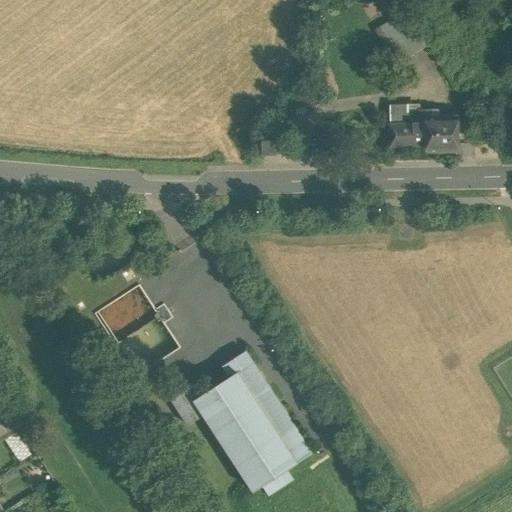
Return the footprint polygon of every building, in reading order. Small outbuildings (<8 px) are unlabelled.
[(406,13),(383,28),(403,60),(426,46),(406,13)] [(420,118),(420,111),(409,111),(409,105),(391,105),(391,124),(391,146),(428,145),(427,123),(422,123),(422,118),(420,118)] [(458,117),(432,117),(432,111),(420,111),(420,118),(422,118),(422,123),(427,123),(428,145),(428,147),(427,150),(458,150),(458,117)] [(266,141),(261,141),(261,155),(289,154),(288,140),(266,141)] [(138,285),(94,314),(136,377),(180,348),(164,323),(172,317),(163,304),(154,309),(138,285)] [(312,453),(245,351),(222,366),(229,377),(200,396),(193,385),(170,400),(187,425),(202,415),(252,491),(253,492),(262,486),(268,494),(293,478),(287,469),(304,458),(312,453)] [(7,407),(0,410),(0,419),(9,434),(19,427),(7,407)] [(0,439),(9,434),(0,419),(0,439)] [(293,478),(268,494),(262,486),(253,492),(252,491),(244,496),(254,511),(338,511),(304,458),(287,469),(293,478)]
